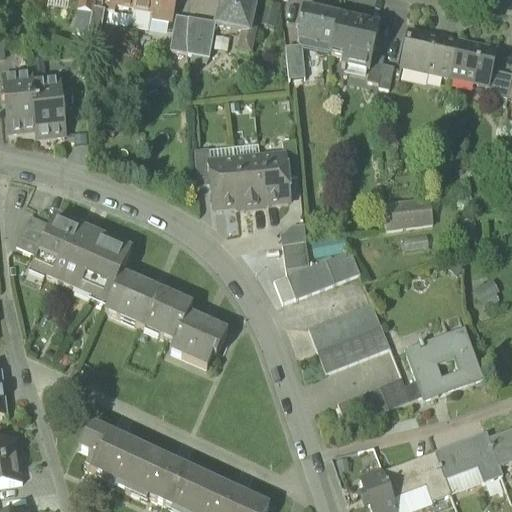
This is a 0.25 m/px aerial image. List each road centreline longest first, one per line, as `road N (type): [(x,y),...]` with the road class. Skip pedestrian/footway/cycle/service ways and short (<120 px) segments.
road 1 (residential): [(328,511),(242,285),(195,235),(98,190),(0,167)]
road 2 (residential): [(66,511),(20,362),(0,250)]
